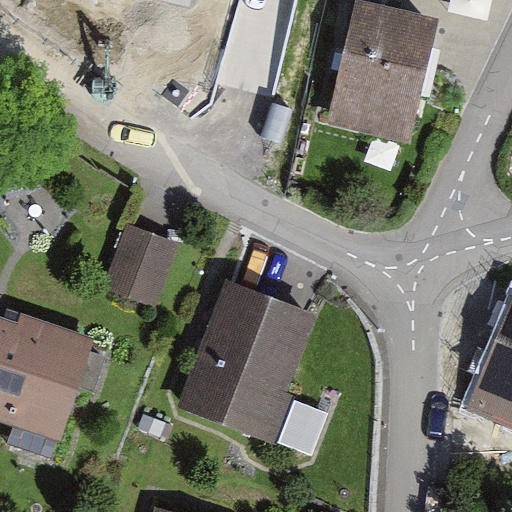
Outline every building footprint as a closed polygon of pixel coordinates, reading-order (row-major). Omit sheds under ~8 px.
[(440,21),(357,2),(327,125),(410,145),(440,21)] [(181,245),(128,224),(103,288),(156,309),(181,245)] [(319,316),(229,283),(183,406),(278,442),(296,395),(290,393),(319,316)] [(511,309),(472,410),(511,425),(511,309)] [(126,351),(0,317),(0,424),(99,451),(126,351)] [(315,456),(330,413),(294,401),(280,444),(315,456)]
